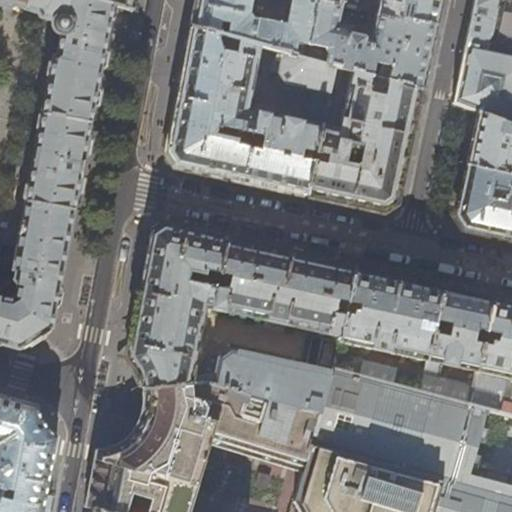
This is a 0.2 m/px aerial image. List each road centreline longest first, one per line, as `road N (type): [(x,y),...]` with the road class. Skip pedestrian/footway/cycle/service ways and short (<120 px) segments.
road 1 (residential): [(120,186),(405,247)]
road 2 (residential): [(405,247),(456,0)]
road 3 (residential): [(84,390),(120,186)]
road 4 (residential): [(120,186),(159,0)]
road 5 (residential): [(62,511),(84,390)]
